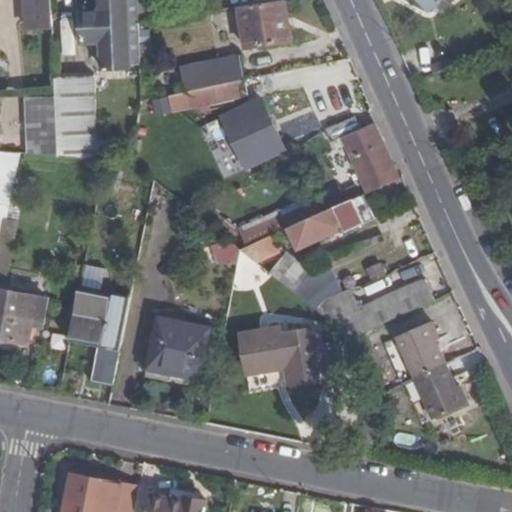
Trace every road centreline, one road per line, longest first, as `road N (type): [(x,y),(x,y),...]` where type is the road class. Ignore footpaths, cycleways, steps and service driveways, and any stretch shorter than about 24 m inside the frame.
road 1 (tertiary): [(29,416),(511,509)]
road 2 (secondary): [(511,349),(351,0)]
road 3 (unknown): [(511,30),(385,76)]
